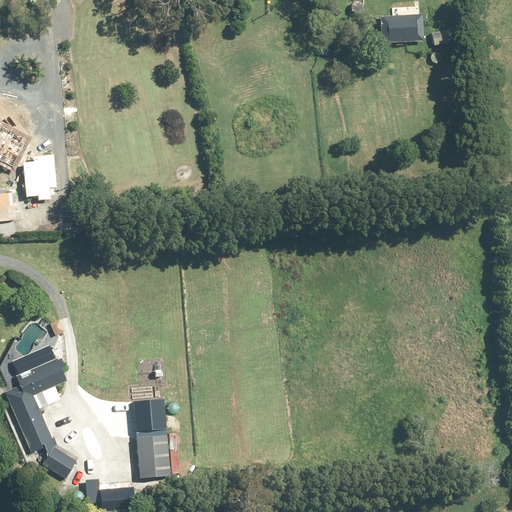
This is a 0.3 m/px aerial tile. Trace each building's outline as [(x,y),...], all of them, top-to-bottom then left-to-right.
[(420,0),(392,1),(393,17),(381,17),(381,45),(425,44),(425,16),(420,16),(420,0)] [(432,32),(435,45),(455,39),(452,27),(432,32)] [(13,102),(9,110),(0,104),(0,166),(14,174),(33,138),(16,129),(26,109),(13,102)] [(51,189),(57,189),(56,156),(34,157),(35,164),(25,164),(26,199),(38,198),(38,202),(51,202),(51,189)] [(0,193),(0,223),(16,222),(13,192),(0,193)] [(20,386),(6,392),(30,454),(44,448),(48,457),(42,466),(64,479),(75,461),(55,449),(32,397),(45,391),(47,398),(59,393),(57,389),(67,385),(56,361),(32,371),(28,364),(13,370),(20,386)] [(167,437),(138,438),(140,479),(169,477),(167,437)] [(134,487),(100,490),(101,508),(135,506),(134,487)]
